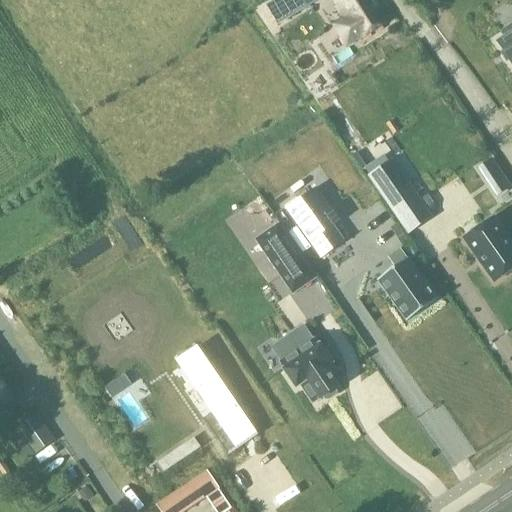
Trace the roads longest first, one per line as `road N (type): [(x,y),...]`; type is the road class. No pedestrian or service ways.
road 1 (unclassified): [(122,511),(0,330)]
road 2 (unclassified): [(511,150),(425,35)]
